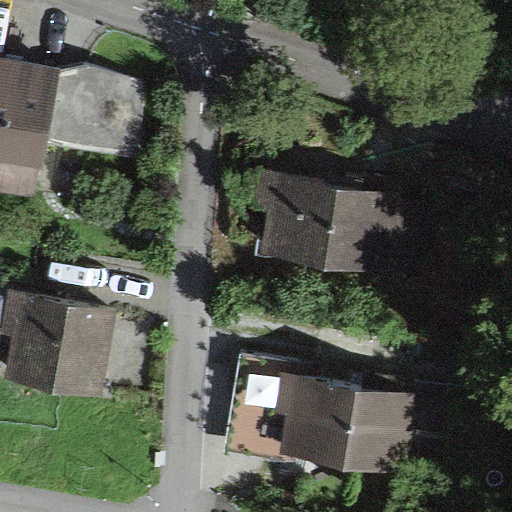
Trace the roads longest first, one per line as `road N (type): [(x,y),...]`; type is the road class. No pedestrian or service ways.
road 1 (residential): [(198,32),(178,511)]
road 2 (residential): [(198,32),(511,120)]
